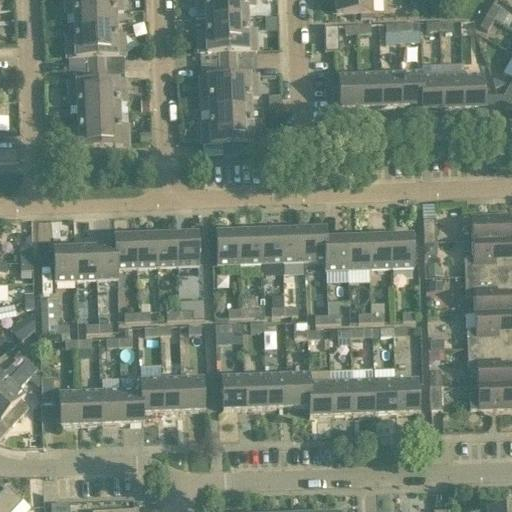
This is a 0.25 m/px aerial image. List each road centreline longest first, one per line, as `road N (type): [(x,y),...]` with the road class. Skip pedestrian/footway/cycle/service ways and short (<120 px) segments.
road 1 (residential): [(511,473),(180,486)]
road 2 (residential): [(511,189),(303,196)]
road 3 (residential): [(32,207),(28,0)]
road 4 (residential): [(168,202),(160,0)]
road 5 (residential): [(303,196),(295,0)]
road 6 (residential): [(180,486),(136,466),(0,465)]
road 7 (residential): [(168,202),(32,207)]
road 8 (residential): [(303,196),(168,202)]
